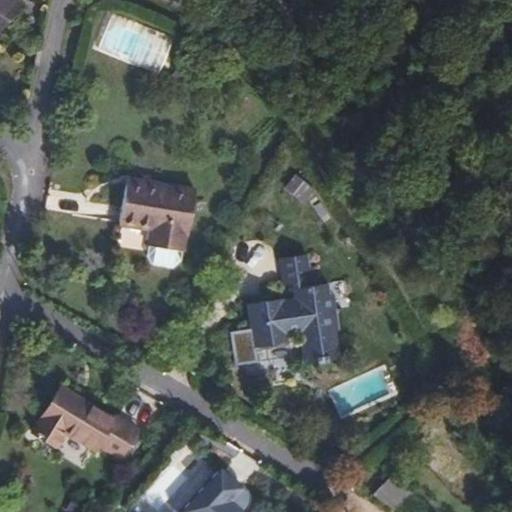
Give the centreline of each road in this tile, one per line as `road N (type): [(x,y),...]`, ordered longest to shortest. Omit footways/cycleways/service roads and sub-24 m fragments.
road 1 (motorway): [(0,412),(43,300),(126,0)]
road 2 (residential): [(355,491),(162,379),(3,307)]
road 3 (residential): [(28,161),(71,0)]
road 4 (residential): [(3,307),(28,161)]
